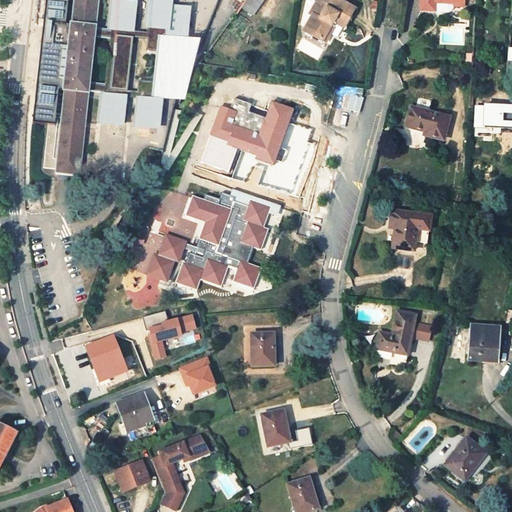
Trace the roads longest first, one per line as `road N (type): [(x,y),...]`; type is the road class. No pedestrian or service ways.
road 1 (residential): [(388,34),(376,100),(332,235),(331,343),(359,417),(446,511)]
road 2 (primary): [(97,511),(36,352),(14,248),(10,157),(22,20)]
